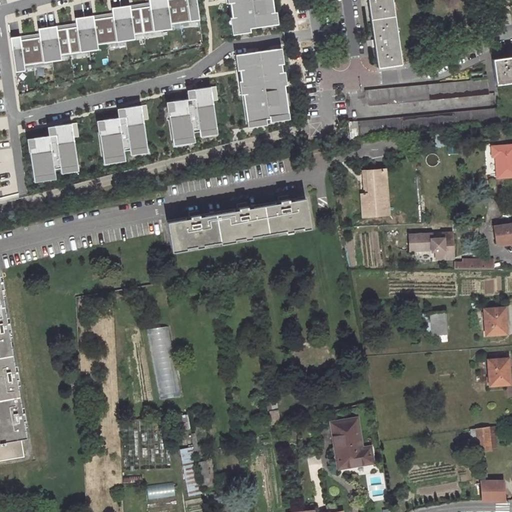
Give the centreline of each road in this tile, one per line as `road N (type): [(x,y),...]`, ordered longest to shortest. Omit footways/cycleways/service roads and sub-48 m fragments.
road 1 (residential): [(0,245),(315,176)]
road 2 (residential): [(511,31),(408,74),(356,79)]
